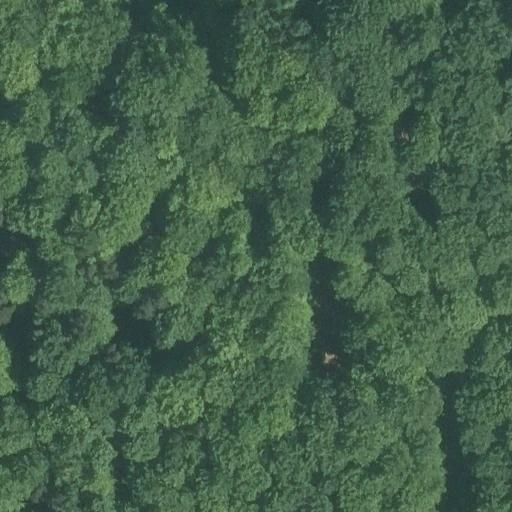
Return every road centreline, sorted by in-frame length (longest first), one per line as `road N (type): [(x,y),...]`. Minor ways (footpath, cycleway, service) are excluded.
road 1 (track): [(327,0),(188,45),(0,128)]
road 2 (track): [(0,19),(188,45)]
